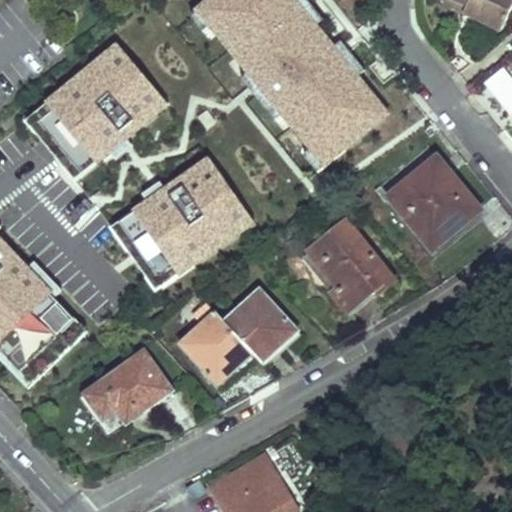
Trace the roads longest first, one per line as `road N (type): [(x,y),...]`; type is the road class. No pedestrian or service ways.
road 1 (residential): [(511,263),(447,315),(93,511)]
road 2 (residential): [(511,180),(411,52),(396,0)]
